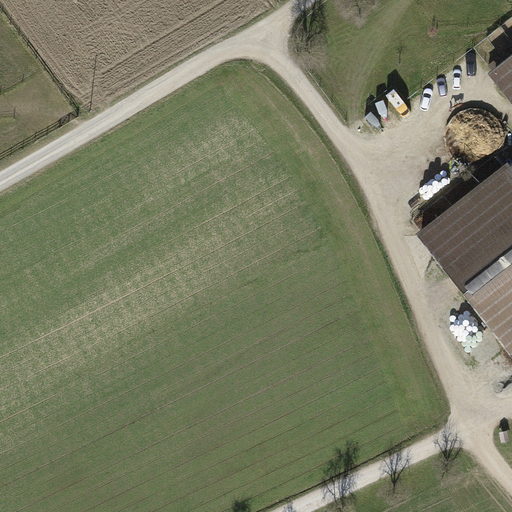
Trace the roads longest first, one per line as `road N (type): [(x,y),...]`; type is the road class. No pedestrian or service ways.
road 1 (track): [(511,481),(472,427),(355,152),(261,34)]
road 2 (track): [(0,181),(261,34),(305,0)]
road 3 (track): [(511,405),(291,511)]
